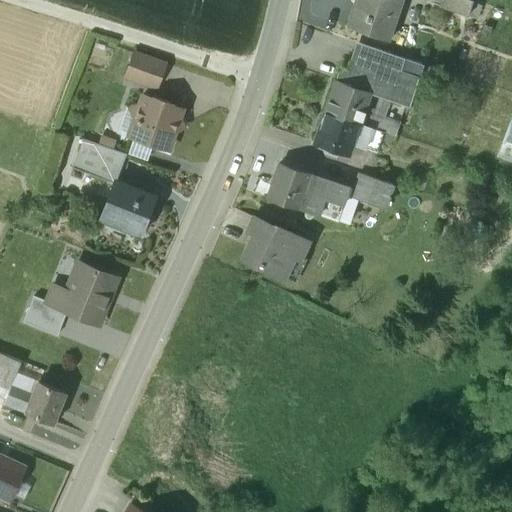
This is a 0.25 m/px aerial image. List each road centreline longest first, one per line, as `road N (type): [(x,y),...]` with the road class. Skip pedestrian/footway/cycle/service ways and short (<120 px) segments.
road 1 (secondary): [(279,0),(220,180),(72,511)]
road 2 (track): [(258,81),(12,0)]
